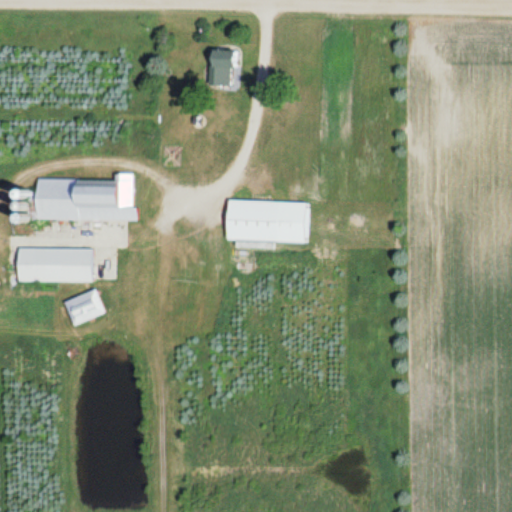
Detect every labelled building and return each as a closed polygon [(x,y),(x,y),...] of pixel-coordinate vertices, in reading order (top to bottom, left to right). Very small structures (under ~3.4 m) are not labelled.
[(235,49),(210,49),(210,85),(235,85),(235,49)] [(134,220),(134,173),(115,173),(115,179),(35,179),(35,219),(134,220)] [(226,199),(225,239),(309,241),(310,201),(226,199)] [(94,248),(17,248),(17,281),(94,281),(94,248)] [(98,309),(94,297),(70,304),(74,316),(98,309)]
